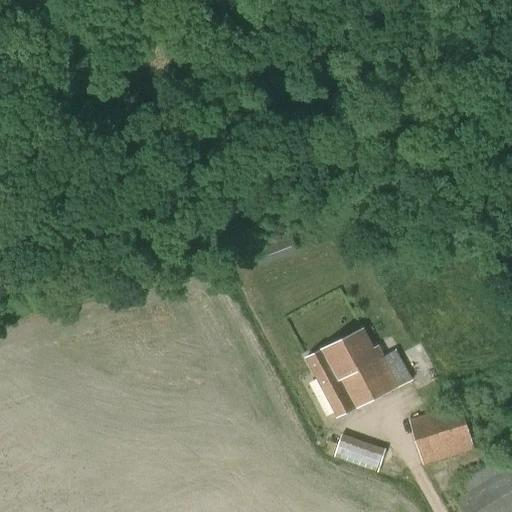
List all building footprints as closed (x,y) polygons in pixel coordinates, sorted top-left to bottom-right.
[(253,249),(259,266),(297,252),(291,236),(253,249)] [(363,330),(315,354),(315,353),(306,358),(337,419),(412,380),(396,350),(384,356),(379,346),(373,349),(363,330)] [(409,420),(423,466),(474,450),(461,404),(409,420)] [(340,434),(329,430),(325,438),(330,440),(325,454),(378,472),(386,449),(340,434)] [(455,501),(460,511),(511,511),(511,450),(457,484),(464,495),(455,501)]
